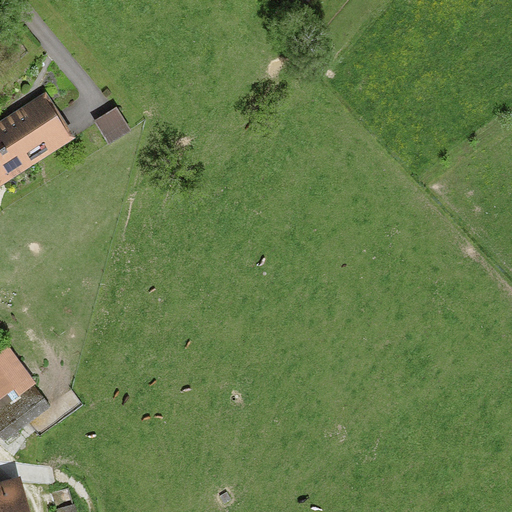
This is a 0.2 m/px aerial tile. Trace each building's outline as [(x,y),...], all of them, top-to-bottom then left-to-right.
[(7,129),(5,126),(0,128),(0,177),(63,138),(40,103),(20,116),(22,119),(7,129)] [(114,145),(137,130),(123,106),(99,120),(114,145)] [(0,395),(11,387),(0,371),(0,395)] [(46,406),(29,384),(0,406),(0,440),(0,441),(46,406)] [(0,511),(21,511),(15,489),(0,493),(0,511)]
